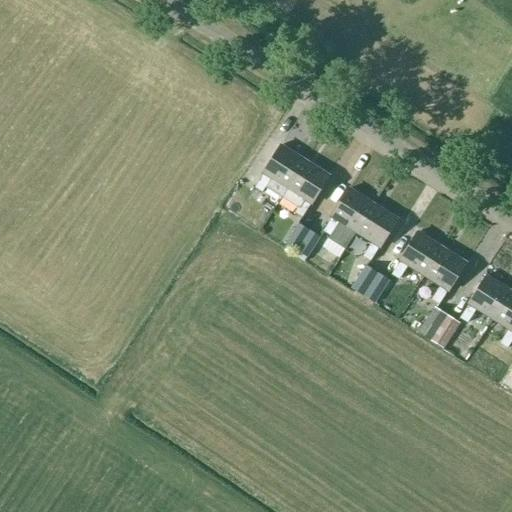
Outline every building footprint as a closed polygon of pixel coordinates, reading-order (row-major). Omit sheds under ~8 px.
[(305,160),(280,145),(262,174),(263,174),(254,188),(261,192),(270,179),(286,189),(305,160)] [(310,205),(329,176),(305,160),(286,189),(302,199),(294,213),(301,218),(310,204),(310,205)] [(224,207),(237,216),(253,192),(239,183),(224,207)] [(355,233),(373,204),(349,188),(331,217),(331,218),(322,231),(329,235),(327,239),(343,249),(354,232),(355,233)] [(379,248),(397,219),(373,204),(355,233),(371,243),(362,256),(370,261),(378,248),(379,248)] [(309,231),(297,224),(285,245),(296,252),(309,231)] [(320,238),(309,231),(296,252),(307,258),(320,238)] [(441,247),(417,232),(399,261),(400,261),(391,275),(398,279),(407,266),(423,276),(441,247)] [(447,291),(466,263),(441,247),(423,276),(439,286),(431,300),(438,305),(447,291)] [(363,297),(377,274),(366,266),(351,290),(363,297)] [(374,304),(389,281),(377,274),(363,297),(374,304)] [(510,291),(486,275),(467,304),(468,305),(459,318),(467,323),(475,309),(492,320),(510,291)] [(511,292),(510,291),(492,320),(508,330),(499,343),(506,348),(511,339),(511,292)] [(446,314),(433,306),(416,331),(429,340),(446,314)] [(458,322),(446,314),(429,340),(442,348),(458,322)]
